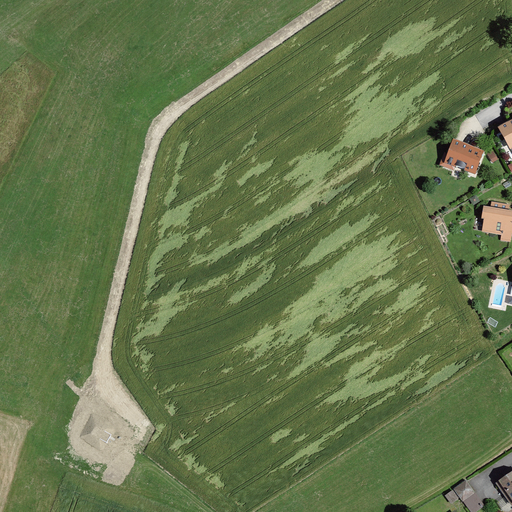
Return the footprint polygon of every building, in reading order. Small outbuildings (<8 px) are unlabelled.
[(511,122),(494,133),(506,153),(510,151),(511,154),(511,122)] [(442,164),(472,177),(482,155),(452,141),(442,164)] [(510,243),(511,225),(511,214),(481,209),(479,222),(483,222),(481,234),(501,237),(501,242),(510,243)] [(97,426),(92,434),(96,442),(107,448),(116,434),(104,427),(97,426)] [(509,508),(511,506),(511,472),(494,485),(509,508)]
